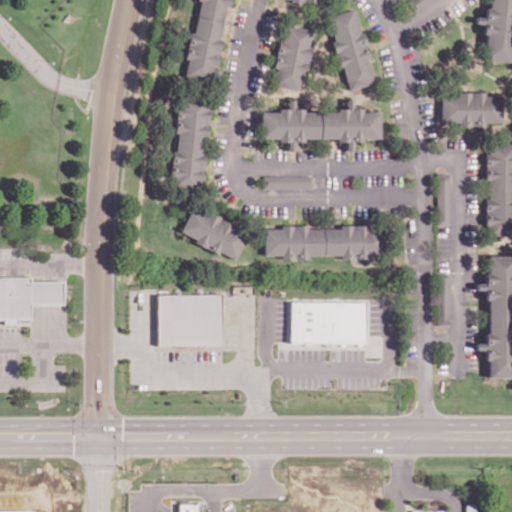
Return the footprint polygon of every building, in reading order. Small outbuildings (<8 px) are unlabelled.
[(227,0),(197,0),(193,33),(189,33),(182,78),(215,83),(227,0)] [(407,0),(414,10),(427,0),(407,0)] [(511,0),(489,0),(489,7),(486,6),(484,16),(475,15),(475,21),(485,23),(484,31),(489,32),(486,56),(509,58),(511,34),(511,0)] [(329,15),(335,39),(332,40),(339,65),(343,64),(349,87),(374,80),(367,55),(370,55),(363,32),(360,33),(353,8),(329,15)] [(312,47),(309,46),(313,29),(286,24),(283,42),(280,41),(275,65),(279,65),(275,82),(301,87),(304,71),(307,71),(312,47)] [(442,95),(442,120),(459,120),(459,124),(484,123),(484,120),(501,119),(501,95),(484,95),(484,91),(459,91),(459,95),(442,95)] [(182,95),(180,107),(177,107),(174,130),(178,131),(176,151),(172,150),(170,175),(174,175),(173,184),(199,187),(200,178),(202,179),(205,153),(201,153),(203,134),(207,135),(210,108),(206,107),(207,98),(182,95)] [(288,98),(288,106),(279,106),(279,110),(261,110),(261,136),(280,136),(280,139),(289,139),(289,148),(294,148),(294,139),(303,139),(303,136),(320,136),(320,110),(304,110),(304,107),(295,107),(295,98),(288,98)] [(347,98),(347,107),(338,107),(338,110),(320,110),(320,136),(339,136),(339,139),(349,139),(349,149),(353,149),(353,140),(363,140),(363,136),(379,136),(379,110),(363,110),(363,107),(354,107),(354,98),(347,98)] [(511,142),(489,142),(489,153),(486,153),(486,179),(489,179),(489,198),(486,198),(486,223),(490,223),(490,233),(511,233),(511,142)] [(437,223),(449,223),(449,166),(437,166),(437,223)] [(263,175),(263,187),(312,187),(312,175),(263,175)] [(210,213),(209,215),(193,207),(181,231),(197,239),(196,242),(217,253),(219,250),(234,257),(245,235),(231,227),(232,224),(210,213)] [(282,224),(282,227),(264,227),(264,254),(282,254),(282,257),(306,257),(306,253),(323,253),(323,228),(307,228),(307,225),(282,224)] [(341,225),(341,228),(323,228),(323,253),(342,254),(342,257),(353,257),(365,257),(365,253),(382,253),(382,228),(366,228),(366,225),(341,225)] [(511,253),(490,253),(489,271),(486,271),(486,281),(476,281),(476,288),(487,288),(487,297),(491,298),(491,333),(486,333),(486,342),(477,342),(477,348),(487,348),(487,357),(491,357),(491,374),(511,374),(511,253)] [(437,273),(437,319),(449,319),(449,273),(437,273)] [(0,276),(0,316),(2,316),(2,322),(16,322),(16,317),(29,317),(29,303),(61,303),(61,281),(28,281),(28,276),(0,276)] [(156,294),(157,345),(221,343),(220,293),(156,294)] [(365,343),(366,302),(289,301),(289,343),(365,343)] [(177,511),(199,511),(200,503),(177,503),(177,511)]
